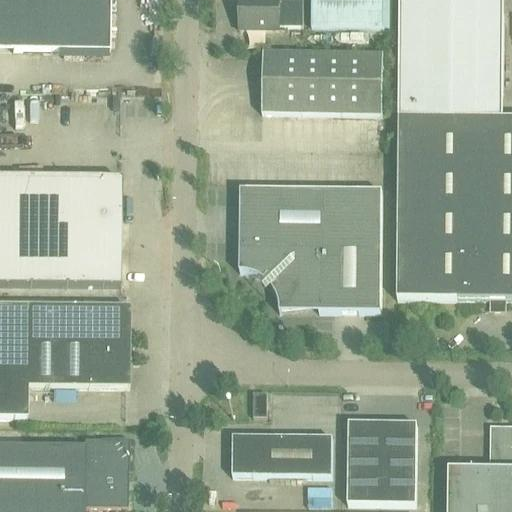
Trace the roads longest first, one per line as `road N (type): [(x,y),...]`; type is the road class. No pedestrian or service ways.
road 1 (unclassified): [(184,366),(189,0)]
road 2 (unclassified): [(511,369),(184,366)]
road 3 (unclassified): [(181,511),(184,366)]
